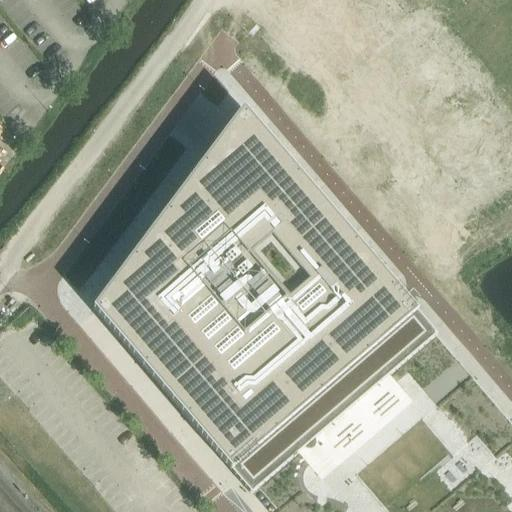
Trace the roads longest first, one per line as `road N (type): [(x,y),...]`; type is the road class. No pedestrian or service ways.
road 1 (unclassified): [(205,0),(12,258)]
road 2 (residential): [(224,511),(64,326)]
